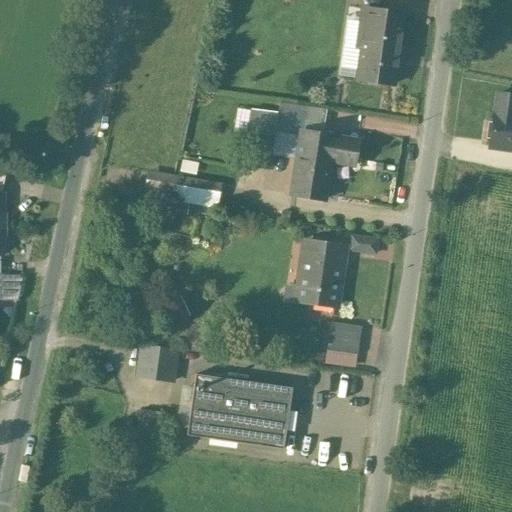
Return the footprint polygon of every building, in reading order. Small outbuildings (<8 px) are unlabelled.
[(402,15),(362,10),(357,46),(361,47),(357,80),(392,85),(402,15)] [(305,116),(255,110),(255,111),(277,114),(274,134),(275,134),(275,137),(276,137),(277,134),(300,138),(300,132),(302,132),(305,116)] [(511,119),(496,117),(489,150),(511,154),(511,119)] [(302,132),(300,132),(300,138),(291,195),(323,200),(330,161),(353,165),(356,141),(302,132)] [(274,142),(251,138),(247,165),(271,169),(276,140),(275,140),(274,142)] [(183,171),(199,174),(201,162),(185,159),(183,171)] [(221,185),(146,171),(141,194),(217,208),(221,185)] [(376,240),(351,237),(349,250),(374,254),(376,240)] [(344,248),(304,242),(296,301),(335,307),(344,248)] [(361,327),(330,323),(326,351),(357,355),(361,327)] [(177,350),(141,345),(137,376),(172,381),(177,350)] [(291,388),(195,374),(186,435),(283,449),(291,388)]
